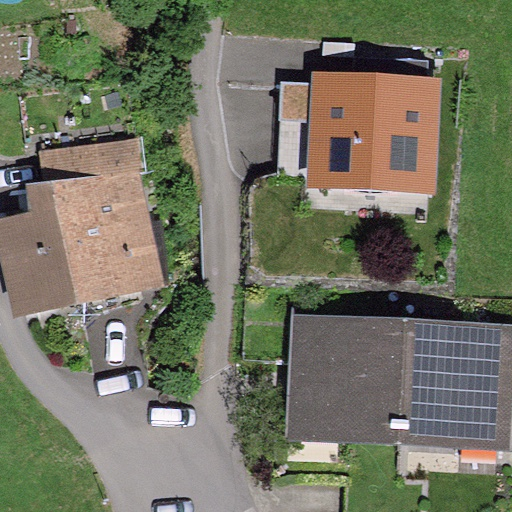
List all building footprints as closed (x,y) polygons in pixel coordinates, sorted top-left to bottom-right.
[(427,92),(326,87),(321,179),(422,184),(427,92)] [(44,155),(47,187),(132,176),(141,175),(136,142),(44,155)] [(55,300),(129,282),(121,241),(144,236),(132,176),(47,187),(32,188),(35,216),(55,300)] [(26,305),(55,300),(35,216),(7,223),(26,305)] [(404,335),(303,330),(299,417),(338,419),(337,432),(399,435),(404,335)] [(504,340),(404,335),(399,435),(460,438),(461,426),(500,427),(504,340)] [(419,511),(421,487),(357,484),(356,511),(419,511)]
